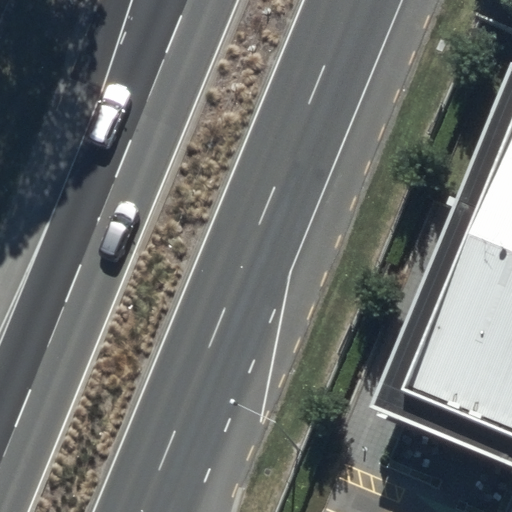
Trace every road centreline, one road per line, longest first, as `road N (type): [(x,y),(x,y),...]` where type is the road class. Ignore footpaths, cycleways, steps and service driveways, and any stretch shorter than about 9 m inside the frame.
road 1 (trunk): [(354,0),(141,511)]
road 2 (trunk): [(0,453),(183,0)]
